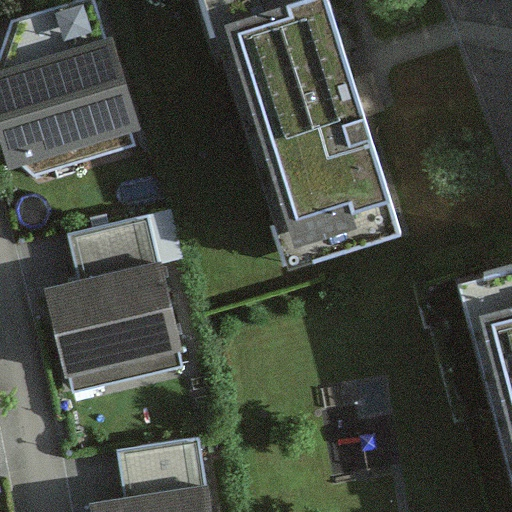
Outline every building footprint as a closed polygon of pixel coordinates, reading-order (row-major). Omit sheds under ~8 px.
[(337,0),(215,0),(288,234),(400,200),(337,0)] [(0,61),(0,90),(15,144),(133,109),(110,29),(0,61)] [(89,286),(46,297),(72,400),(182,372),(147,233),(80,250),(89,286)] [(511,233),(460,247),(511,447),(511,233)] [(129,503),(89,509),(89,511),(210,511),(201,449),(122,462),(129,503)]
